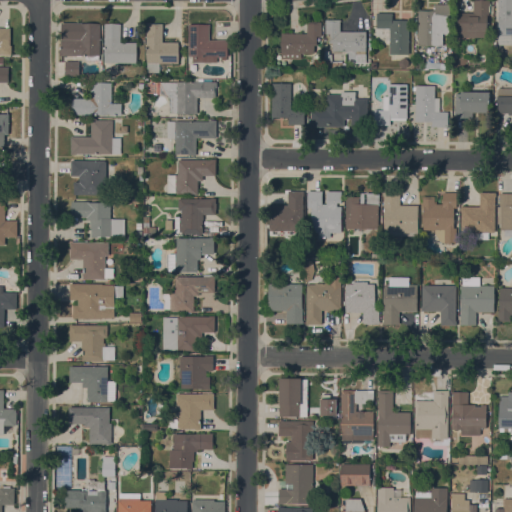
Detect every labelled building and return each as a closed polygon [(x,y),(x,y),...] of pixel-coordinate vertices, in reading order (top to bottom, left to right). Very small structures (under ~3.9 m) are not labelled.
[(490,0),(490,4),(489,4),(489,14),(487,14),(487,38),(459,38),(459,13),(473,13),(473,0),(490,0)] [(511,44),(498,44),(498,0),(511,0),(511,44)] [(435,11),(435,4),(449,4),(449,34),(442,34),(442,45),(418,45),(418,11),(435,11)] [(376,28),(376,13),(392,13),(392,20),(409,20),(409,54),(389,54),(390,28),(385,28),(376,28)] [(366,54),(359,54),(359,53),(343,53),(343,51),(332,51),(332,43),(330,43),(330,34),(325,34),(325,19),(340,19),(340,32),(365,31),(366,54)] [(307,33),(307,22),(321,22),(321,36),(317,36),(317,46),(314,46),(314,53),(301,53),(301,58),(281,58),(281,30),(292,30),(292,33),(307,33)] [(61,40),(79,40),(79,23),(100,24),(100,55),(99,55),(99,61),(86,60),(86,56),(82,56),(82,57),(73,57),(73,56),(60,55),(60,48),(61,48),(61,40)] [(162,42),(178,42),(178,63),(159,63),(159,73),(146,73),(146,23),(162,24),(162,42)] [(104,63),(104,24),(120,24),(120,42),(136,42),(136,63),(104,63)] [(188,24),(209,24),(209,40),(227,40),(227,57),(226,57),(226,60),(221,60),(221,57),(217,57),(217,62),(192,62),(192,56),(188,56),(188,55),(186,55),(186,48),(188,48),(188,24)] [(0,28),(10,28),(10,46),(11,46),(11,56),(0,55),(0,28)] [(425,68),(425,62),(445,63),(445,64),(448,64),(448,57),(452,57),(451,69),(445,69),(440,69),(425,68)] [(79,61),(79,76),(65,75),(65,61),(79,61)] [(0,67),(8,67),(8,82),(0,82),(0,67)] [(193,82),(193,81),(198,81),(198,79),(203,79),(203,81),(217,82),(216,88),(215,88),(215,98),(197,97),(197,114),(177,114),(177,113),(169,113),(169,96),(168,96),(166,96),(164,95),(162,94),(159,94),(159,82),(176,82),(176,81),(193,82)] [(111,103),(121,103),(121,115),(72,115),(72,99),(90,99),(90,82),(111,83),(111,103)] [(290,109),(304,110),(304,125),(288,124),(288,118),(271,117),(272,83),(291,83),(290,109)] [(407,118),(406,118),(406,120),(390,120),(390,125),(374,125),(374,110),(383,110),(383,96),(388,96),(388,84),(407,84),(407,118)] [(415,93),(411,93),(411,86),(415,87),(415,85),(434,85),(434,98),(439,98),(439,111),(447,112),(447,127),(432,127),(432,120),(427,120),(427,122),(421,122),(421,120),(415,119),(415,93)] [(511,115),(508,115),(508,113),(496,113),(496,88),(511,88),(511,115)] [(341,91),(355,91),(355,98),(367,99),(367,125),(351,125),(351,119),(344,119),(344,127),(311,127),(311,109),(325,109),(326,95),(341,95),(341,91)] [(489,92),(489,112),(472,112),(472,118),(455,118),(455,93),(460,93),(460,92),(489,92)] [(0,114),(9,114),(8,135),(4,135),(4,147),(0,146),(0,114)] [(112,138),(120,138),(120,154),(76,153),(76,155),(70,155),(71,137),(91,137),(91,119),(96,119),(96,120),(112,120),(112,138)] [(196,138),(196,156),(188,156),(188,154),(175,154),(175,138),(167,138),(167,121),(208,121),(208,120),(216,120),(216,138),(196,138)] [(104,160),(104,162),(105,162),(105,186),(104,186),(104,195),(74,195),(74,182),(79,182),(79,176),(71,176),(71,160),(104,160)] [(167,175),(178,175),(178,172),(177,172),(177,167),(178,167),(178,160),(215,160),(215,175),(202,175),(202,181),(198,181),(197,194),(177,194),(177,193),(167,193),(167,175)] [(287,191),(303,191),(302,231),(294,231),(294,236),(277,236),(277,231),(268,231),(269,205),(287,205),(287,191)] [(326,204),(326,191),(341,191),(341,233),(330,233),(330,238),(318,238),(318,232),(311,232),(311,208),(307,208),(307,191),(322,191),(322,204),(326,204)] [(384,235),(383,192),(399,192),(399,205),(417,205),(418,236),(411,236),(411,244),(408,244),(402,240),(400,241),(390,235),(384,235)] [(434,230),(423,230),(423,207),(422,207),(422,196),(434,196),(434,201),(436,201),(436,204),(442,204),(442,192),(456,192),(456,208),(454,208),(454,228),(456,228),(456,244),(444,243),(439,241),(434,233),(434,230)] [(479,206),(479,192),(495,192),(495,197),(495,232),(488,232),(488,239),(472,239),(472,232),(460,232),(460,206),(479,206)] [(345,197),(360,197),(360,193),(379,193),(379,205),(378,205),(378,228),(345,229),(345,197)] [(511,236),(504,236),(504,229),(500,229),(500,224),(497,224),(497,204),(499,204),(500,193),(511,193),(511,236)] [(211,199),(211,198),(215,198),(215,204),(216,204),(216,210),(215,210),(215,215),(203,215),(203,228),(202,228),(202,235),(197,235),(197,234),(181,234),(181,233),(174,233),(175,217),(181,217),(181,210),(178,210),(178,199),(211,199)] [(89,202),(89,203),(110,203),(110,219),(124,219),(124,236),(112,236),(112,237),(97,237),(97,238),(91,238),(91,229),(89,229),(90,220),(86,220),(86,218),(71,218),(71,201),(89,202)] [(17,237),(4,237),(4,245),(0,245),(0,202),(5,202),(5,220),(17,220),(17,237)] [(143,236),(143,216),(149,216),(149,227),(155,227),(155,234),(149,234),(149,236),(143,236)] [(195,238),(209,238),(209,237),(214,238),(213,254),(201,254),(201,259),(197,259),(197,272),(175,272),(175,271),(168,271),(168,254),(174,254),(174,253),(176,253),(176,238),(195,238)] [(69,242),(108,242),(108,256),(105,256),(105,268),(113,268),(113,278),(104,278),(104,280),(82,279),(83,259),(69,259),(69,242)] [(304,281),(305,261),(312,261),(314,271),(311,280),(304,281)] [(209,277),(209,276),(214,277),(214,293),(198,293),(198,296),(193,296),(193,312),(172,312),(172,311),(170,311),(170,310),(164,310),(164,300),(162,300),(162,294),(170,294),(170,293),(175,293),(175,277),(209,277)] [(494,311),(475,312),(475,325),(459,325),(459,322),(460,322),(460,310),(461,310),(461,285),(462,285),(462,277),(479,276),(479,285),(494,285),(494,311)] [(330,284),(330,277),(340,277),(340,310),(321,310),(321,324),(305,324),(305,321),(306,321),(306,284),(330,284)] [(353,284),(353,281),(367,281),(367,284),(374,284),(374,307),(375,307),(375,309),(379,309),(378,320),(379,320),(379,324),(362,324),(362,313),(345,312),(345,284),(353,284)] [(302,284),(302,308),(303,308),(303,324),(286,324),(287,311),(268,310),(268,283),(302,284)] [(102,284),(102,285),(114,285),(114,286),(123,286),(123,298),(114,298),(114,318),(101,318),(101,319),(72,319),(72,305),(77,305),(77,300),(69,300),(69,284),(102,284)] [(417,285),(417,311),(399,311),(398,324),(382,324),(382,321),(383,321),(383,309),(384,309),(384,284),(417,285)] [(455,285),(455,321),(456,321),(456,326),(440,325),(440,311),(420,311),(420,306),(421,306),(422,285),(455,285)] [(0,286),(3,286),(3,292),(16,292),(16,309),(4,309),(4,327),(0,327),(0,286)] [(511,288),(511,316),(510,316),(510,321),(498,321),(498,310),(499,310),(499,288),(511,288)] [(141,313),(141,323),(129,323),(129,313),(141,313)] [(214,316),(214,333),(202,333),(202,339),(196,339),(196,352),(191,352),(191,351),(163,351),(163,318),(176,318),(176,316),(214,316)] [(81,341),(69,341),(69,336),(68,336),(68,331),(69,331),(69,325),(107,325),(107,338),(103,338),(103,343),(105,343),(105,347),(114,347),(114,360),(103,360),(103,362),(81,361),(82,348),(81,348),(81,341)] [(180,378),(179,378),(179,357),(204,357),(204,356),(213,356),(213,371),(206,371),(206,377),(209,377),(209,390),(203,390),(203,389),(180,388),(180,387),(180,378)] [(107,367),(107,381),(115,381),(115,402),(87,401),(87,388),(81,388),(82,383),(69,383),(69,366),(107,367)] [(307,417),(279,417),(279,379),(307,379),(307,417)] [(0,389),(3,390),(3,408),(16,409),(15,426),(3,426),(3,435),(0,435),(0,389)] [(373,412),(373,440),(340,440),(341,390),(373,390),(373,404),(356,404),(356,412),(373,412)] [(393,412),(410,412),(410,435),(405,435),(405,441),(390,441),(390,447),(377,446),(377,433),(378,433),(378,416),(377,416),(378,390),(393,390),(393,412)] [(433,401),(433,390),(449,391),(448,396),(447,439),(442,439),(442,446),(433,446),(433,439),(431,439),(431,438),(415,438),(415,429),(415,407),(414,407),(414,401),(433,401)] [(461,435),(460,430),(452,430),(452,425),(452,410),(452,395),(451,395),(451,392),(468,392),(468,405),(475,405),(475,407),(481,407),(481,405),(486,405),(486,428),(480,428),(480,435),(461,435)] [(511,392),(511,434),(510,434),(510,428),(499,428),(499,396),(508,396),(508,392),(511,392)] [(208,395),(208,394),(213,394),(213,410),(200,410),(200,429),(178,429),(178,428),(167,428),(168,419),(177,419),(177,414),(176,414),(176,394),(208,395)] [(109,408),(109,423),(111,423),(111,425),(112,425),(112,442),(111,442),(111,445),(89,444),(89,427),(84,427),(84,424),(68,424),(68,407),(109,408)] [(278,420),(283,420),(283,421),(313,421),(313,422),(319,422),(318,436),(313,435),(312,460),(290,460),(290,461),(285,461),(285,444),(293,445),(294,436),(278,436),(278,420)] [(142,424),(151,424),(151,433),(142,433),(142,424)] [(212,450),(197,450),(197,452),(193,452),(193,467),(169,467),(169,449),(173,450),(173,434),(194,435),(194,433),(212,433),(212,450)] [(458,464),(458,455),(490,456),(490,464),(458,464)] [(64,508),(65,490),(80,490),(80,491),(87,491),(87,479),(93,479),(93,481),(98,481),(98,461),(102,461),(102,456),(115,457),(114,477),(103,476),(103,481),(104,481),(104,491),(106,491),(106,511),(79,511),(79,508),(64,508)] [(312,504),(283,503),(283,504),(278,504),(278,489),(283,489),(283,464),(313,464),(312,504)] [(369,464),(369,485),(340,485),(340,464),(369,464)] [(487,479),(487,492),(470,492),(470,479),(487,479)] [(1,511),(0,511),(0,485),(3,485),(3,488),(14,488),(14,505),(2,505),(1,511)] [(377,511),(377,487),(393,487),(393,489),(400,489),(400,497),(410,497),(410,511),(377,511)] [(413,511),(413,506),(414,506),(414,497),(415,497),(415,492),(431,492),(431,488),(447,488),(447,511),(413,511)] [(151,500),(150,511),(117,511),(117,500),(119,500),(119,493),(140,494),(140,500),(151,500)] [(450,511),(451,493),(464,494),(464,500),(469,500),(469,504),(476,504),(476,511),(450,511)] [(176,499),(176,500),(187,500),(187,511),(155,511),(155,499),(176,499)] [(214,499),(214,501),(225,501),(224,511),(191,511),(192,501),(193,501),(193,499),(214,499)] [(364,510),(365,510),(365,511),(340,511),(340,510),(345,510),(345,499),(360,499),(364,508),(364,510)] [(511,511),(494,511),(494,508),(502,508),(503,499),(511,499),(511,511)]
